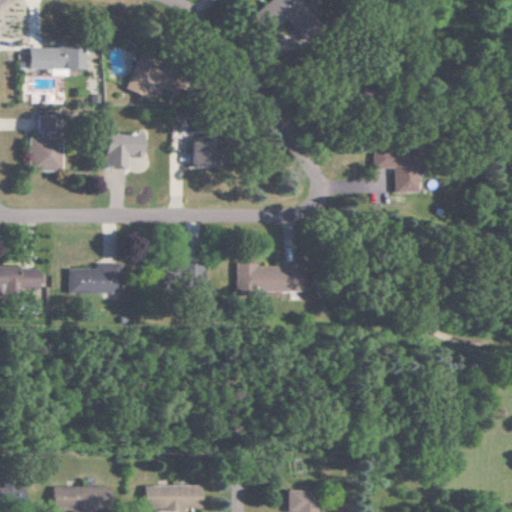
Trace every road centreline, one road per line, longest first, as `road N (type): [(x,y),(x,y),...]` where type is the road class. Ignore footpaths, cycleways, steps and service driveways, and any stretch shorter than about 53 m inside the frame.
road 1 (residential): [(315,201),(276,216),(0,217)]
road 2 (residential): [(315,201),(304,165),(195,18),(168,0)]
